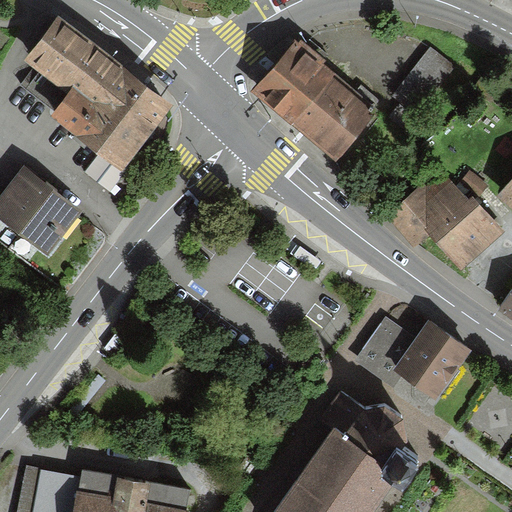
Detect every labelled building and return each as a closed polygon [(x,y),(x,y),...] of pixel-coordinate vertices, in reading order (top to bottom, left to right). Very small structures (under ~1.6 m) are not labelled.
[(511,0),(493,0),(490,4),(511,15),(511,0)] [(85,169),(109,188),(168,114),(60,28),(26,70),(67,104),(51,124),(94,158),(85,169)] [(296,45),(252,96),(336,168),(377,121),(331,82),(335,78),(323,68),(326,64),(302,43),(298,47),(296,45)] [(430,47),(390,96),(419,119),(459,70),(430,47)] [(85,201),(26,155),(0,188),(0,212),(48,249),(85,201)] [(456,178),(475,191),(487,183),(471,168),(456,178)] [(511,168),(498,185),(511,195),(511,168)] [(433,225),(460,260),(476,247),(504,224),(480,195),(475,191),(456,178),(448,171),(429,184),(425,179),(388,206),(414,240),(433,225)] [(300,246),(294,256),(315,269),(321,260),(300,246)] [(511,284),(499,303),(511,312),(511,284)] [(367,346),(434,392),(468,342),(429,316),(413,338),(386,319),(367,346)] [(104,349),(113,355),(125,339),(115,332),(104,349)] [(364,511),(397,467),(403,472),(421,446),(396,428),(391,434),(346,402),(266,511),(364,511)] [(27,463),(18,511),(185,511),(188,500),(184,500),(188,479),(85,459),(82,473),(27,463)]
